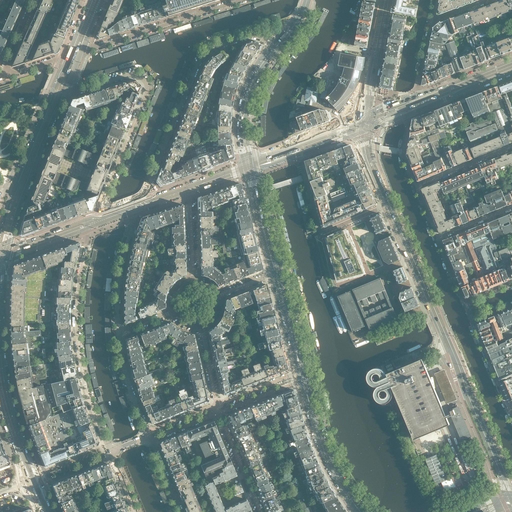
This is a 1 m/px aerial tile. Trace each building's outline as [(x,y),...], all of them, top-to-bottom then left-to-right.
[(19,12),(21,8),(22,8),(22,7),(21,7),(22,5),(15,2),(13,0),(12,3),(14,4),(13,7),(10,6),(8,12),(10,13),(9,16),(17,19),(18,14),(19,15),(19,14),(19,13),(20,12),(19,12)] [(50,11),(52,4),(51,4),(52,0),(51,0),(41,0),(37,9),(46,13),(48,10),(50,11)] [(71,22),(79,0),(69,0),(55,34),(64,38),(68,29),(69,27),(71,22)] [(123,0),(112,0),(112,1),(111,3),(107,11),(117,15),(123,0)] [(183,11),(188,0),(187,0),(167,0),(164,1),(161,0),(159,0),(165,17),(167,16),(183,11)] [(214,2),(218,0),(187,0),(188,0),(183,11),(214,1),(214,2)] [(271,3),(269,0),(264,0),(253,4),(255,8),(271,3)] [(396,0),(396,5),(395,5),(394,13),(416,17),(417,9),(406,7),(407,4),(408,4),(408,3),(410,3),(410,0),(413,1),(412,0),(396,0)] [(461,7),(457,0),(455,0),(452,1),(450,0),(439,0),(436,14),(437,15),(438,15),(461,7)] [(474,25),(511,11),(510,7),(507,0),(503,0),(469,13),(473,24),(474,24),(474,25)] [(165,18),(160,2),(159,2),(158,2),(154,5),(155,6),(159,19),(165,18)] [(252,9),(250,4),(231,10),(233,15),(252,9)] [(159,19),(155,6),(154,5),(142,9),(146,23),(147,23),(154,21),(155,21),(156,20),(159,19)] [(24,63),(46,13),(37,9),(11,67),(24,63)] [(146,23),(142,9),(137,10),(138,13),(142,25),(145,24),(146,23)] [(113,22),(114,20),(117,15),(107,11),(101,27),(107,29),(112,22),(113,22)] [(142,25),(138,13),(136,14),(135,11),(133,11),(138,26),(140,26),(140,25),(142,25)] [(230,16),(229,11),(213,16),(214,21),(230,16)] [(311,33),(315,35),(328,13),(324,11),(311,33)] [(464,27),(473,24),(469,13),(453,18),(458,32),(460,36),(464,34),(463,30),(464,29),(464,27)] [(134,27),(130,16),(128,17),(127,15),(125,16),(129,29),(131,28),(134,27)] [(405,24),(406,17),(394,15),(392,22),(405,24)] [(15,23),(16,19),(17,19),(9,16),(8,18),(5,17),(3,22),(6,24),(4,26),(12,29),(14,25),(14,23),(15,23)] [(129,29),(125,16),(123,16),(123,18),(121,19),(121,20),(125,30),(127,30),(129,29)] [(192,23),(193,28),(212,23),(211,18),(192,23)] [(458,32),(453,18),(440,23),(440,22),(432,28),(433,29),(432,36),(449,40),(453,39),(453,38),(454,38),(453,34),(458,32)] [(246,24),(247,29),(261,24),(260,19),(246,24)] [(125,30),(121,20),(119,21),(119,22),(116,22),(120,32),(125,30)] [(404,31),(405,24),(392,22),(391,29),(404,31)] [(191,29),(190,23),(172,29),(174,34),(191,29)] [(245,29),(243,25),(232,29),(233,33),(245,29)] [(10,34),(12,30),(12,29),(4,26),(3,29),(0,28),(0,33),(1,34),(0,36),(0,37),(7,40),(9,36),(10,34)] [(109,35),(107,29),(101,27),(97,37),(98,39),(99,39),(109,36),(109,35)] [(487,60),(480,43),(479,39),(490,36),(487,27),(476,30),(469,33),(470,33),(476,48),(475,49),(481,63),(487,60)] [(230,32),(229,28),(214,34),(215,38),(230,32)] [(402,39),(404,31),(391,29),(389,36),(402,39)] [(165,38),(164,32),(148,37),(150,42),(165,38)] [(481,63),(475,49),(476,48),(470,33),(465,35),(466,38),(469,46),(476,65),(481,63)] [(511,33),(509,33),(507,34),(505,34),(503,35),(501,35),(497,37),(495,38),(493,39),(491,41),(489,42),(490,44),(487,45),(488,48),(487,48),(491,59),(511,50),(511,33)] [(59,51),(62,43),(64,38),(55,34),(54,34),(50,43),(53,54),(55,53),(56,54),(57,53),(58,52),(59,51)] [(308,36),(307,37),(300,45),(304,48),(311,40),(311,39),(312,38),(311,37),(311,36),(310,36),(309,35),(308,36)] [(401,43),(402,39),(389,36),(388,43),(401,46),(403,46),(403,43),(402,43),(401,43)] [(445,45),(448,40),(449,40),(432,36),(430,42),(445,45)] [(203,45),(210,40),(208,37),(194,46),(196,49),(203,45)] [(149,45),(148,39),(136,43),(138,48),(149,45)] [(368,43),(356,40),(351,39),(350,45),(367,48),(368,43)] [(476,65),(469,46),(468,47),(466,48),(465,49),(464,50),(462,51),(461,53),(460,54),(460,55),(459,56),(453,39),(449,40),(448,40),(445,45),(444,46),(446,51),(450,60),(451,64),(455,73),(464,70),(465,69),(466,69),(475,65),(476,65)] [(261,47),(260,45),(255,41),(246,44),(244,46),(257,52),(261,47)] [(53,54),(50,43),(49,42),(38,46),(32,61),(53,54)] [(136,48),(134,42),(120,46),(122,52),(136,48)] [(446,51),(444,46),(445,45),(430,42),(429,47),(446,51)] [(491,59),(487,48),(485,49),(483,42),(480,43),(487,60),(491,59)] [(400,52),(401,46),(388,43),(387,50),(400,52)] [(257,52),(244,46),(243,46),(240,52),(253,57),(257,52)] [(450,60),(446,51),(429,47),(428,53),(439,55),(443,56),(441,58),(442,61),(443,60),(444,63),(450,60)] [(121,54),(119,49),(103,54),(104,59),(121,54)] [(301,52),(298,49),(287,60),(290,63),(301,52)] [(398,59),(400,52),(387,50),(386,56),(398,59)] [(221,63),(228,56),(222,51),(217,53),(213,56),(220,62),(221,63)] [(253,57),(240,52),(237,57),(249,62),(253,57)] [(360,77),(360,75),(361,74),(361,72),(362,70),(363,70),(365,58),(341,53),(339,66),(345,67),(345,69),(345,70),(344,71),(344,73),(343,75),(342,77),(341,77),(338,82),(340,83),(339,84),(338,85),(338,86),(336,89),(335,90),(334,91),(333,92),(331,95),(329,97),(329,96),(319,94),(319,98),(327,100),(327,99),(338,111),(341,108),(344,106),(345,104),(347,102),(348,100),(349,99),(351,97),(352,95),(352,94),(354,92),(354,91),(356,88),(356,89),(358,86),(357,86),(358,84),(358,83),(359,81),(359,80),(360,78),(360,77)] [(438,59),(439,55),(428,53),(427,59),(437,61),(437,62),(438,62),(440,60),(438,59)] [(183,68),(187,69),(193,56),(189,54),(183,68)] [(214,70),(220,62),(213,56),(209,59),(205,64),(213,69),(214,70)] [(397,65),(398,59),(386,56),(384,63),(397,65)] [(246,67),(249,62),(237,57),(237,58),(235,61),(234,63),(246,67)] [(440,67),(438,62),(437,62),(437,61),(427,59),(425,64),(436,67),(440,67),(440,68),(440,67)] [(135,66),(134,61),(119,65),(120,70),(135,66)] [(243,72),(246,67),(234,63),(231,69),(243,72)] [(396,71),(397,65),(384,63),(383,69),(396,71)] [(209,77),(213,69),(205,64),(203,68),(200,74),(209,77)] [(288,67),(284,64),(274,76),(277,79),(288,67)] [(451,75),(447,66),(447,65),(445,66),(445,64),(443,65),(447,76),(451,75)] [(241,78),(243,72),(231,69),(228,75),(241,78)] [(395,77),(396,71),(383,69),(382,75),(395,77)] [(103,75),(102,70),(88,75),(89,79),(103,75)] [(176,84),(181,86),(186,72),(181,70),(176,84)] [(439,80),(436,71),(432,73),(432,72),(431,72),(431,73),(434,81),(439,80)] [(434,81),(431,73),(430,73),(429,75),(423,76),(422,85),(421,85),(423,86),(427,84),(434,81)] [(212,79),(209,77),(200,74),(198,79),(209,84),(212,79)] [(238,84),(241,78),(228,75),(228,74),(226,80),(238,84)] [(35,75),(15,81),(17,87),(36,81),(35,75)] [(392,90),(395,77),(382,75),(380,86),(380,87),(381,88),(392,90)] [(207,90),(209,84),(198,79),(196,85),(207,90)] [(139,94),(142,87),(134,80),(127,82),(131,86),(129,88),(134,92),(135,91),(139,94)] [(236,89),(238,84),(226,80),(225,80),(223,86),(236,89)] [(277,82),(273,80),(266,93),(270,95),(277,82)] [(127,90),(129,88),(131,86),(127,82),(117,86),(120,96),(123,95),(122,93),(124,92),(123,91),(127,90)] [(0,87),(0,93),(13,89),(12,84),(0,87)] [(150,104),(154,106),(162,86),(158,84),(150,104)] [(508,92),(505,84),(502,85),(501,85),(498,87),(501,95),(501,94),(503,94),(504,93),(504,94),(505,93),(506,93),(508,92)] [(205,95),(207,90),(196,85),(193,91),(205,95)] [(120,96),(117,86),(111,87),(115,100),(118,99),(117,97),(120,96)] [(171,95),(176,97),(180,88),(175,86),(171,95)] [(234,95),(236,89),(223,86),(222,92),(234,95)] [(115,100),(111,87),(105,89),(109,101),(115,100)] [(316,102),(318,90),(314,89),(314,88),(312,87),(312,88),(307,88),(306,96),(302,95),(301,100),(297,100),(296,106),(304,107),(305,100),(309,101),(308,104),(312,105),(312,101),(316,102)] [(501,95),(498,87),(493,89),(497,99),(498,99),(499,102),(503,100),(501,94),(501,95)] [(109,101),(105,89),(99,91),(103,103),(109,101)] [(497,99),(493,89),(492,89),(486,91),(490,102),(493,104),(496,102),(495,100),(497,99)] [(103,103),(99,91),(87,95),(91,107),(103,103)] [(135,104),(139,94),(135,91),(134,92),(133,93),(131,93),(129,98),(127,97),(126,100),(135,104)] [(193,91),(191,96),(203,101),(205,102),(208,96),(205,95),(193,91)] [(511,132),(511,127),(511,125),(505,110),(507,109),(505,105),(503,105),(503,104),(505,104),(503,100),(499,102),(493,104),(490,102),(486,91),(482,93),(490,112),(493,118),(495,124),(497,130),(498,132),(504,130),(506,135),(511,132)] [(233,101),(234,95),(222,92),(221,92),(220,98),(233,101)] [(490,112),(482,93),(466,99),(472,112),(471,112),(474,120),(486,116),(485,114),(490,112)] [(510,103),(506,93),(505,93),(505,94),(504,95),(503,94),(501,94),(503,100),(505,104),(505,105),(510,103)] [(91,107),(87,95),(82,97),(83,103),(86,109),(91,107)] [(201,107),(203,101),(191,96),(189,102),(201,107)] [(83,103),(82,97),(72,100),(71,101),(69,105),(77,108),(79,104),(83,103)] [(232,107),(233,101),(220,98),(219,105),(232,107)] [(472,112),(466,99),(460,101),(464,112),(467,111),(468,114),(471,112),(472,112)] [(132,110),(135,104),(126,100),(124,104),(122,103),(121,105),(132,110)] [(464,112),(460,101),(453,104),(458,118),(461,117),(462,117),(461,116),(463,116),(461,113),(464,112)] [(173,103),(170,102),(165,113),(168,115),(173,103)] [(199,112),(201,107),(189,102),(187,107),(199,112)] [(461,118),(461,117),(458,118),(453,104),(434,112),(438,121),(433,123),(437,134),(445,130),(447,130),(448,130),(450,130),(451,130),(452,129),(454,128),(455,127),(456,127),(457,126),(458,125),(458,124),(459,123),(460,121),(460,120),(461,119),(461,118)] [(79,116),(82,110),(77,108),(69,105),(67,111),(79,116)] [(130,115),(132,110),(121,105),(119,111),(130,115)] [(231,113),(232,107),(219,105),(218,111),(231,113)] [(153,107),(149,106),(144,118),(148,119),(153,107)] [(196,118),(199,112),(187,107),(184,113),(196,118)] [(325,123),(320,110),(319,110),(313,109),(314,110),(314,112),(319,125),(325,123)] [(130,115),(119,111),(117,110),(113,120),(111,119),(110,122),(112,122),(112,124),(117,126),(116,128),(120,130),(121,127),(125,128),(130,115)] [(319,125),(314,112),(314,110),(308,112),(309,113),(309,114),(314,127),(319,125)] [(332,119),(329,112),(327,112),(326,111),(320,110),(325,123),(329,121),(330,120),(332,119)] [(77,121),(79,116),(67,111),(65,116),(77,121)] [(216,111),(215,115),(218,115),(217,118),(230,119),(231,117),(231,116),(232,114),(231,114),(231,113),(218,111),(216,111)] [(303,116),(302,114),(301,111),(296,113),(298,120),(302,131),(308,129),(303,116)] [(314,127),(309,114),(309,113),(308,112),(302,114),(303,116),(308,129),(314,127)] [(446,157),(435,134),(437,134),(433,123),(438,121),(434,112),(425,116),(431,132),(432,131),(433,135),(430,136),(428,137),(431,142),(435,152),(438,150),(446,170),(450,168),(446,157)] [(194,124),(196,118),(184,113),(182,119),(194,124)] [(169,116),(164,114),(159,129),(163,130),(169,116)] [(75,127),(77,121),(65,116),(62,122),(75,127)] [(431,132),(425,116),(420,117),(422,122),(423,122),(424,127),(426,126),(427,128),(428,128),(429,130),(428,130),(430,136),(433,135),(432,131),(431,132)] [(302,131),(298,120),(296,121),(294,117),(289,119),(291,123),(295,134),(302,131)] [(424,127),(423,122),(422,122),(420,117),(414,120),(413,120),(411,130),(415,130),(424,127)] [(230,127),(230,119),(217,118),(217,126),(230,127)] [(137,134),(142,136),(148,121),(143,119),(137,134)] [(192,129),(194,124),(182,119),(180,124),(192,129)] [(497,130),(495,124),(492,125),(490,119),(475,125),(474,123),(470,124),(471,126),(465,129),(470,141),(497,130)] [(73,133),(75,127),(62,122),(60,128),(73,133)] [(190,135),(192,129),(180,124),(178,130),(190,135)] [(122,136),(124,131),(120,130),(116,128),(111,127),(108,135),(120,140),(122,136)] [(426,131),(424,127),(415,130),(411,130),(410,136),(417,134),(417,135),(426,131)] [(70,138),(73,133),(60,128),(58,133),(70,138)] [(153,141),(157,143),(162,132),(157,130),(153,141)] [(188,140),(190,135),(178,130),(176,135),(188,140)] [(430,136),(428,130),(426,131),(417,135),(417,134),(410,136),(409,142),(416,139),(417,141),(428,137),(430,136)] [(510,143),(506,135),(504,130),(499,132),(501,136),(505,146),(510,143)] [(28,207),(41,203),(42,200),(45,201),(52,182),(75,191),(78,190),(79,187),(98,195),(99,192),(103,183),(103,182),(104,180),(108,170),(110,165),(114,155),(119,143),(120,140),(108,135),(101,132),(99,138),(106,140),(99,156),(78,148),(75,153),(66,149),(53,144),(53,145),(52,147),(50,153),(47,159),(37,185),(32,196),(28,207)] [(68,144),(70,138),(58,133),(55,139),(68,144)] [(453,153),(450,145),(444,148),(437,134),(435,134),(446,157),(447,157),(452,167),(458,165),(453,153)] [(176,135),(173,141),(185,146),(188,147),(190,141),(188,140),(176,135)] [(141,138),(137,136),(132,146),(137,148),(141,138)] [(474,158),(505,146),(501,136),(471,149),(474,158)] [(419,147),(431,142),(428,137),(417,141),(416,139),(409,142),(409,141),(408,143),(408,144),(407,150),(418,146),(419,146),(419,147)] [(66,149),(68,144),(55,139),(53,144),(66,149)] [(183,151),(185,146),(173,141),(171,146),(183,151)] [(157,145),(151,143),(147,155),(152,157),(157,145)] [(234,157),(232,150),(231,145),(223,145),(224,149),(229,161),(233,159),(234,157)] [(356,157),(352,146),(351,146),(351,145),(350,145),(344,147),(347,157),(348,160),(356,157)] [(181,157),(183,151),(171,146),(169,152),(180,156),(181,157)] [(421,156),(418,146),(407,150),(406,154),(409,161),(411,165),(423,161),(421,156)] [(347,157),(344,147),(339,149),(342,159),(347,157)] [(213,166),(209,154),(208,152),(202,154),(200,148),(196,152),(202,170),(213,166)] [(472,159),(468,148),(463,150),(468,161),(472,159)] [(229,161),(224,149),(219,151),(223,162),(229,161)] [(342,159),(339,149),(334,151),(337,161),(342,159)] [(468,161),(463,150),(463,149),(453,153),(458,165),(468,161)] [(136,152),(131,150),(125,165),(130,167),(136,152)] [(202,170),(196,152),(195,150),(190,155),(192,159),(196,172),(202,170)] [(223,162),(219,151),(219,150),(214,152),(218,164),(223,162)] [(446,170),(438,150),(435,152),(423,157),(427,165),(434,163),(434,164),(438,173),(446,170)] [(338,164),(337,161),(334,151),(328,153),(332,165),(336,164),(336,165),(338,164)] [(511,163),(511,151),(494,159),(498,169),(506,166),(507,167),(511,164),(511,163)] [(179,158),(180,156),(169,152),(167,157),(174,160),(177,162),(178,158),(179,158)] [(218,164),(214,152),(209,154),(213,166),(218,164)] [(332,165),(328,153),(322,156),(327,168),(329,168),(328,166),(332,165)] [(327,168),(322,156),(316,158),(320,167),(320,169),(324,168),(324,169),(327,168)] [(359,163),(356,157),(348,160),(345,161),(346,165),(345,165),(346,168),(359,163)] [(140,173),(145,175),(151,160),(146,158),(140,173)] [(171,166),(174,160),(167,158),(162,169),(169,171),(170,170),(172,171),(176,167),(171,166)] [(320,167),(316,158),(311,160),(314,169),(320,167)] [(196,172),(192,159),(186,161),(186,162),(191,174),(196,172)] [(316,172),(314,169),(311,160),(311,159),(305,161),(309,175),(316,172)] [(499,171),(498,169),(494,159),(492,160),(490,161),(493,169),(496,168),(497,172),(499,171)] [(425,166),(423,161),(411,165),(411,166),(413,171),(422,167),(422,168),(425,166)] [(491,182),(492,185),(496,184),(495,180),(498,179),(495,172),(493,173),(492,171),(491,170),(493,169),(490,161),(480,165),(480,167),(485,178),(487,183),(491,182)] [(191,174),(186,162),(183,163),(182,162),(180,163),(183,169),(171,173),(174,181),(191,174)] [(347,174),(361,168),(359,163),(346,168),(345,169),(347,174)] [(434,175),(430,165),(426,167),(430,177),(434,175)] [(430,177),(426,167),(422,169),(422,168),(422,167),(413,171),(418,181),(430,177)] [(485,178),(480,167),(478,168),(474,170),(478,179),(482,178),(482,179),(485,178)] [(349,180),(363,174),(361,168),(347,174),(343,176),(340,170),(335,173),(342,189),(344,188),(347,187),(345,181),(349,180)] [(174,181),(171,173),(169,171),(162,169),(157,182),(161,185),(168,182),(168,183),(174,181)] [(323,177),(321,170),(316,172),(309,175),(311,182),(322,178),(323,177)] [(478,179),(474,170),(469,172),(469,171),(467,172),(471,183),(474,182),(473,181),(478,179)] [(471,183),(467,172),(464,173),(464,174),(460,175),(464,185),(469,183),(469,184),(471,183)] [(351,185),(366,179),(363,174),(349,180),(351,185)] [(116,189),(121,191),(127,176),(122,175),(116,189)] [(464,185),(460,175),(456,177),(454,178),(458,189),(460,188),(460,187),(464,185)] [(326,190),(333,188),(333,183),(330,179),(323,182),(322,178),(311,182),(312,192),(314,193),(315,199),(328,194),(326,190)] [(458,189),(454,178),(451,179),(447,181),(451,190),(455,189),(456,190),(458,189)] [(368,184),(366,179),(351,185),(353,188),(355,187),(356,189),(368,184)] [(435,192),(443,189),(440,183),(439,181),(421,189),(427,203),(438,198),(435,192)] [(451,190),(447,181),(443,182),(440,183),(443,189),(445,194),(447,193),(447,192),(451,190)] [(244,197),(241,184),(240,184),(239,184),(239,183),(223,189),(227,199),(228,201),(228,203),(230,202),(232,201),(244,197)] [(356,195),(370,189),(368,184),(356,189),(357,191),(354,192),(356,195)] [(507,205),(504,196),(499,185),(482,191),(488,204),(491,212),(507,205)] [(328,204),(347,196),(344,188),(342,189),(328,194),(315,199),(317,206),(327,202),(328,204)] [(227,199),(223,189),(218,191),(222,203),(224,209),(230,207),(228,203),(228,201),(227,199)] [(299,191),(299,192),(300,194),(304,211),(307,210),(303,193),(302,192),(302,190),(301,189),(300,189),(299,190),(299,191)] [(359,200),(372,194),(370,189),(356,195),(357,197),(358,197),(359,200)] [(222,203),(218,191),(212,193),(217,205),(222,203)] [(217,205),(212,193),(207,195),(211,207),(217,205)] [(360,205),(374,199),(372,194),(359,200),(360,202),(359,202),(360,205)] [(92,210),(98,195),(85,200),(89,211),(92,210)] [(211,207),(207,195),(202,197),(206,209),(211,207)] [(207,211),(206,209),(202,197),(199,198),(198,199),(198,211),(207,211)] [(246,203),(244,197),(232,201),(234,206),(246,203)] [(464,212),(462,209),(471,205),(467,197),(454,203),(454,204),(462,224),(468,222),(464,212)] [(89,211),(85,200),(84,198),(78,200),(83,214),(89,211)] [(444,212),(440,201),(439,201),(438,198),(427,203),(434,220),(445,215),(444,212)] [(38,211),(43,209),(49,207),(50,211),(55,224),(61,222),(56,208),(55,204),(52,199),(41,203),(28,207),(28,208),(25,215),(32,213),(38,211)] [(375,205),(376,203),(374,199),(360,205),(362,207),(363,207),(364,210),(371,207),(375,205)] [(83,214),(78,200),(73,202),(78,216),(83,214)] [(362,207),(360,205),(359,202),(358,201),(357,202),(356,201),(352,203),(356,213),(363,210),(362,207)] [(78,216),(73,202),(67,204),(72,218),(78,216)] [(329,209),(328,206),(328,204),(327,202),(317,206),(319,213),(329,209)] [(491,212),(488,204),(486,205),(484,205),(482,202),(480,203),(485,214),(491,212)] [(247,209),(246,203),(234,206),(230,207),(232,213),(247,209)] [(356,213),(352,203),(345,206),(349,216),(356,213)] [(485,214),(480,203),(479,203),(480,206),(479,208),(476,209),(480,217),(480,216),(485,214)] [(72,218),(67,204),(62,206),(66,220),(72,218)] [(184,215),(183,205),(182,204),(173,207),(177,218),(179,217),(184,215)] [(462,224),(454,204),(448,206),(453,218),(456,226),(462,224)] [(66,220),(62,206),(56,208),(61,222),(66,220)] [(349,216),(345,206),(338,208),(343,219),(349,216)] [(178,220),(177,218),(173,207),(167,209),(172,222),(178,220)] [(480,217),(476,209),(476,207),(473,208),(474,209),(469,212),(472,220),(480,217)] [(343,219),(338,208),(335,210),(334,213),(333,213),(334,214),(333,215),(336,222),(343,219)] [(472,220),(469,212),(467,208),(464,212),(468,222),(472,220)] [(44,228),(49,226),(45,213),(43,213),(42,211),(44,211),(43,209),(38,211),(38,213),(39,212),(40,214),(39,215),(44,228)] [(172,222),(167,209),(162,211),(162,212),(166,224),(172,222)] [(222,222),(225,221),(236,218),(248,215),(249,215),(247,209),(232,213),(226,215),(221,216),(222,222)] [(331,216),(329,209),(319,213),(321,220),(331,216)] [(39,215),(38,213),(38,211),(32,213),(38,230),(44,228),(39,215)] [(55,224),(50,211),(45,213),(49,226),(55,224)] [(184,233),(171,234),(168,234),(168,228),(166,224),(162,212),(156,214),(163,234),(164,240),(160,240),(159,240),(159,246),(174,246),(185,245),(184,233)] [(38,230),(32,213),(25,215),(23,222),(21,229),(19,235),(22,236),(38,230)] [(163,234),(156,214),(150,216),(154,227),(157,234),(160,234),(163,234)] [(382,219),(380,214),(370,218),(372,223),(382,219)] [(511,220),(509,214),(487,223),(493,236),(493,238),(495,238),(497,242),(504,239),(502,235),(511,230),(511,220)] [(184,227),(184,215),(179,217),(180,225),(174,225),(174,228),(184,227)] [(249,215),(248,215),(236,218),(237,222),(235,222),(236,225),(237,224),(250,221),(249,215)] [(308,238),(313,236),(307,215),(302,216),(308,238)] [(336,222),(333,215),(331,216),(321,220),(322,228),(336,222)] [(456,226),(453,218),(447,221),(445,215),(434,220),(439,233),(456,227),(456,226)] [(154,227),(150,216),(145,218),(149,229),(154,227)] [(150,232),(149,229),(145,218),(142,218),(138,230),(150,232)] [(385,224),(383,219),(382,219),(372,223),(375,229),(385,224)] [(252,227),(250,221),(237,224),(238,228),(237,228),(238,231),(239,230),(252,227)] [(493,236),(487,223),(466,232),(470,243),(472,242),(473,244),(493,236)] [(387,229),(385,224),(375,229),(377,234),(387,229)] [(253,233),(252,227),(239,230),(240,233),(238,234),(239,235),(232,236),(233,238),(240,236),(253,233)] [(150,239),(151,233),(150,232),(138,230),(136,236),(150,239)] [(326,239),(325,240),(327,244),(329,244),(329,245),(328,245),(328,246),(327,246),(328,250),(329,250),(329,251),(330,251),(331,251),(330,252),(329,252),(330,256),(331,257),(332,257),(332,258),(331,258),(332,262),(332,263),(334,263),(333,264),(334,266),(335,266),(336,272),(335,273),(336,276),(337,275),(337,276),(336,276),(337,280),(338,280),(339,280),(340,281),(343,280),(343,279),(344,280),(347,279),(347,278),(348,278),(350,278),(350,279),(351,278),(351,279),(355,278),(355,277),(355,276),(356,276),(358,276),(358,275),(359,275),(359,276),(362,275),(362,274),(364,273),(365,273),(363,269),(363,268),(362,266),(361,266),(361,265),(362,264),(360,259),(359,260),(358,259),(361,258),(359,255),(358,255),(358,254),(357,254),(356,254),(356,253),(357,253),(356,252),(357,252),(355,248),(354,248),(353,247),(355,246),(353,242),(352,242),(351,242),(352,241),(352,240),(351,236),(349,237),(348,235),(349,235),(348,231),(346,231),(346,230),(345,231),(345,230),(342,231),(343,232),(341,232),(340,231),(337,232),(338,234),(337,234),(337,232),(334,234),(335,235),(333,236),(333,235),(332,235),(329,236),(330,237),(327,238),(327,239),(326,239)] [(484,276),(477,260),(480,259),(473,244),(472,242),(470,243),(466,232),(458,234),(463,245),(470,263),(471,263),(473,266),(478,280),(483,291),(489,288),(484,277),(484,276)] [(255,239),(253,233),(240,236),(242,242),(255,239)] [(463,245),(458,234),(454,236),(458,247),(463,245)] [(149,245),(150,239),(136,236),(134,242),(148,245),(149,245)] [(486,246),(494,243),(495,242),(493,238),(493,236),(473,244),(480,259),(477,260),(484,276),(488,274),(488,275),(493,287),(497,285),(492,274),(492,273),(496,271),(486,246)] [(378,247),(392,241),(390,237),(379,241),(378,247)] [(454,243),(452,237),(442,241),(445,246),(454,243)] [(256,245),(255,239),(242,242),(243,248),(256,245)] [(380,252),(394,246),(392,241),(378,247),(380,252)] [(78,251),(80,244),(80,243),(79,243),(79,242),(78,242),(64,247),(67,255),(71,253),(72,251),(73,250),(78,251)] [(456,248),(454,243),(445,246),(447,252),(456,248)] [(505,281),(494,254),(498,252),(494,243),(486,246),(496,271),(496,272),(501,283),(505,281)] [(258,251),(256,245),(243,248),(245,254),(246,254),(258,251)] [(470,263),(463,245),(458,247),(456,248),(459,253),(449,257),(454,267),(454,268),(455,272),(456,273),(465,270),(467,269),(466,265),(470,263)] [(382,256),(396,250),(394,246),(380,252),(382,256)] [(89,268),(94,269),(99,249),(94,247),(89,268)] [(148,257),(149,250),(147,250),(132,248),(131,254),(145,256),(146,256),(148,257)] [(459,253),(456,248),(447,252),(449,257),(459,253)] [(511,259),(507,248),(501,251),(498,252),(505,268),(508,267),(510,267),(511,272),(511,259)] [(63,262),(62,258),(59,249),(58,249),(53,251),(57,264),(63,262)] [(76,258),(78,253),(77,253),(78,251),(73,250),(72,251),(71,253),(69,262),(76,262),(76,258)] [(384,261),(398,255),(396,250),(382,256),(384,261)] [(59,268),(57,264),(53,251),(47,253),(53,270),(59,268)] [(261,263),(258,251),(246,254),(247,260),(243,261),(244,265),(248,264),(249,266),(261,263)] [(506,271),(505,268),(498,252),(494,254),(505,281),(510,280),(506,271)] [(53,270),(47,253),(41,255),(49,276),(52,272),(53,270)] [(144,262),(145,256),(131,254),(129,260),(143,262),(144,262)] [(49,276),(41,255),(36,257),(44,279),(47,278),(49,276)] [(106,276),(112,277),(114,256),(109,255),(106,276)] [(400,260),(398,255),(384,261),(389,264),(400,260)] [(44,279),(36,257),(30,259),(38,280),(42,280),(44,279)] [(244,265),(243,261),(241,258),(236,261),(243,277),(248,275),(246,269),(245,267),(244,265)] [(38,280),(30,259),(25,261),(32,279),(38,280)] [(141,268),(143,262),(129,260),(128,265),(141,268)] [(243,277),(236,261),(235,260),(230,262),(231,265),(237,279),(243,277)] [(44,303),(44,297),(42,297),(42,283),(42,280),(38,280),(32,279),(25,261),(14,265),(13,267),(11,281),(11,288),(10,293),(10,298),(10,303),(10,308),(10,312),(10,317),(10,322),(10,327),(27,326),(39,325),(39,324),(43,323),(52,323),(52,304),(44,303)] [(263,269),(262,268),(261,263),(249,266),(249,268),(246,269),(248,275),(263,269)] [(140,274),(141,268),(128,265),(127,271),(140,274)] [(186,275),(186,265),(174,265),(174,267),(176,268),(176,270),(174,272),(182,277),(184,276),(186,275)] [(237,279),(231,265),(229,266),(230,267),(226,269),(231,282),(237,279)] [(207,277),(213,268),(211,267),(210,267),(201,267),(201,275),(207,277)] [(403,267),(393,271),(398,284),(408,280),(403,267)] [(213,281),(219,272),(213,268),(207,277),(213,281)] [(231,282),(226,269),(223,270),(225,273),(222,274),(226,284),(231,282)] [(461,286),(469,283),(468,278),(467,276),(465,272),(466,272),(465,270),(456,273),(457,276),(458,278),(460,282),(459,282),(460,285),(461,284),(461,286)] [(139,279),(140,274),(127,271),(126,277),(139,279)] [(182,277),(174,272),(174,271),(172,274),(168,272),(166,272),(166,274),(176,280),(178,279),(179,278),(181,277),(182,277)] [(72,280),(60,280),(58,280),(52,280),(52,272),(49,276),(47,278),(44,279),(42,280),(42,283),(55,283),(55,286),(72,286),(72,280)] [(226,284),(222,274),(219,272),(213,281),(219,287),(226,284)] [(501,283),(496,272),(492,274),(497,285),(501,283)] [(176,280),(166,274),(165,273),(163,276),(164,276),(162,279),(172,285),(173,284),(174,282),(175,281),(176,280)] [(493,287),(488,275),(484,277),(489,288),(493,287)] [(140,280),(139,279),(126,277),(125,283),(139,285),(140,280)] [(375,294),(378,293),(381,299),(388,297),(385,290),(380,278),(380,279),(353,290),(353,289),(353,290),(358,302),(358,301),(361,308),(362,308),(359,301),(362,300),(365,306),(370,304),(367,298),(370,296),(373,303),(378,301),(375,294)] [(172,285),(162,279),(160,281),(158,283),(159,284),(168,290),(169,288),(170,287),(171,285),(172,285)] [(324,279),(322,280),(322,283),(328,295),(330,296),(332,295),(332,293),(328,284),(327,284),(325,279),(324,279)] [(483,291),(478,280),(473,282),(477,293),(483,291)] [(138,292),(139,286),(139,285),(125,283),(124,289),(138,292)] [(474,295),(470,286),(469,283),(461,286),(463,289),(467,288),(470,296),(474,295)] [(168,290),(159,284),(157,287),(156,286),(155,288),(166,296),(166,294),(167,293),(168,291),(168,290)] [(268,290),(267,285),(266,284),(265,284),(256,288),(248,291),(250,296),(255,294),(268,290)] [(400,298),(414,292),(412,287),(401,292),(400,298)] [(166,296),(155,288),(154,290),(154,292),(158,294),(156,297),(157,298),(165,303),(165,301),(165,299),(165,297),(166,297),(166,296)] [(137,297),(138,292),(124,289),(124,295),(137,297)] [(270,297),(268,290),(255,294),(256,300),(270,297)] [(253,303),(250,296),(248,291),(242,293),(247,305),(253,303)] [(364,326),(349,292),(351,291),(350,291),(338,296),(338,297),(339,296),(354,331),(352,331),(353,331),(365,326),(364,326)] [(402,302),(416,297),(414,292),(400,298),(402,302)] [(247,305),(242,293),(236,296),(240,308),(241,308),(247,305)] [(136,303),(137,297),(124,295),(124,301),(136,303)] [(240,308),(236,296),(230,298),(234,308),(236,307),(237,309),(240,308)] [(271,303),(270,297),(256,300),(257,304),(256,304),(257,307),(271,303)] [(404,307),(417,301),(416,297),(402,302),(404,307)] [(165,304),(165,303),(157,298),(155,302),(158,311),(165,308),(165,307),(165,305),(165,304)] [(234,308),(230,298),(224,300),(224,309),(233,314),(235,310),(234,308)] [(398,319),(393,307),(392,307),(390,301),(389,302),(391,308),(388,309),(386,303),(382,305),(385,311),(382,312),(380,306),(376,307),(378,313),(376,314),(373,308),(369,310),(372,316),(369,317),(367,311),(363,313),(365,319),(370,331),(370,330),(385,324),(397,319),(397,320),(398,319)] [(406,312),(419,306),(417,301),(404,307),(406,312)] [(158,311),(155,302),(150,304),(151,305),(146,307),(149,314),(158,311)] [(273,309),(271,303),(257,307),(258,310),(256,311),(256,314),(257,313),(273,309)] [(70,316),(70,312),(70,310),(70,304),(53,304),(52,304),(52,323),(70,322),(70,316)] [(149,314),(146,307),(139,309),(139,311),(139,313),(138,313),(140,318),(149,314)] [(234,318),(235,315),(233,314),(224,309),(223,315),(232,321),(234,321),(235,319),(234,318)] [(275,316),(273,309),(257,313),(258,317),(256,318),(256,320),(275,316)] [(511,324),(507,311),(501,314),(506,326),(507,327),(511,324)] [(136,319),(140,318),(138,313),(134,315),(123,315),(124,322),(126,324),(126,323),(136,320),(136,319)] [(499,328),(495,316),(489,319),(491,326),(492,328),(493,330),(494,332),(495,334),(495,336),(496,339),(497,341),(498,340),(503,338),(502,336),(501,333),(505,331),(503,327),(506,326),(501,314),(496,316),(501,328),(499,328)] [(231,323),(232,321),(223,315),(220,321),(231,327),(232,324),(231,323)] [(276,322),(275,316),(256,320),(257,323),(261,322),(262,326),(276,322)] [(491,326),(489,319),(477,324),(480,330),(489,327),(491,326)] [(231,327),(220,321),(216,326),(224,330),(227,331),(228,329),(229,329),(231,327)] [(171,336),(175,327),(171,322),(161,326),(165,336),(168,334),(171,336)] [(278,328),(276,322),(262,326),(263,329),(259,330),(259,333),(278,328)] [(165,336),(161,326),(155,328),(160,340),(165,338),(165,336)] [(222,334),(224,330),(216,326),(208,331),(210,337),(220,334),(222,334)] [(173,345),(181,331),(175,327),(171,336),(170,337),(173,339),(171,342),(172,344),(173,345)] [(481,335),(493,330),(492,328),(490,329),(489,327),(480,330),(481,335)] [(161,341),(160,340),(155,328),(150,330),(155,343),(161,341)] [(280,334),(278,328),(259,333),(260,336),(264,335),(265,338),(280,334)] [(40,336),(40,330),(27,331),(10,332),(10,334),(11,339),(25,337),(27,337),(37,336),(40,336)] [(155,343),(150,330),(145,332),(150,345),(155,343)] [(492,335),(491,332),(494,332),(493,330),(481,335),(483,339),(492,335)] [(182,342),(187,333),(181,331),(173,345),(175,346),(177,345),(179,342),(181,343),(182,342)] [(150,345),(145,332),(140,334),(142,339),(145,346),(148,345),(148,346),(150,345)] [(511,337),(511,334),(511,332),(502,336),(503,338),(505,342),(507,341),(506,340),(511,337)] [(196,343),(194,334),(187,333),(182,342),(185,343),(186,346),(196,343)] [(138,341),(142,339),(140,334),(136,336),(125,340),(126,346),(138,341)] [(228,339),(227,337),(226,337),(221,338),(220,334),(210,337),(211,343),(228,339)] [(257,347),(281,340),(280,334),(265,338),(266,341),(257,344),(257,347)] [(494,340),(493,337),(495,336),(495,334),(492,335),(483,339),(485,343),(494,340)] [(489,354),(511,344),(511,337),(506,340),(507,341),(505,342),(500,344),(500,345),(488,350),(489,354)] [(223,347),(222,344),(231,342),(230,339),(228,339),(211,343),(213,349),(223,347)] [(500,345),(498,340),(497,341),(496,339),(494,340),(485,343),(488,350),(500,345)] [(283,346),(281,340),(257,347),(258,350),(267,347),(268,350),(271,350),(283,346)] [(70,348),(70,345),(70,341),(59,342),(56,342),(56,346),(53,346),(53,350),(54,350),(70,348)] [(140,346),(138,341),(126,346),(127,351),(140,346)] [(196,343),(186,346),(183,346),(185,352),(197,349),(196,343)] [(492,359),(511,351),(511,344),(489,354),(492,359)] [(141,352),(142,352),(140,346),(127,351),(128,357),(141,352)] [(285,355),(283,346),(271,350),(273,358),(285,355)] [(214,355),(233,351),(232,348),(224,350),(223,347),(213,349),(214,355)] [(29,354),(28,348),(26,348),(12,350),(13,356),(27,354),(29,354)] [(72,353),(72,351),(71,350),(70,350),(70,348),(54,350),(54,352),(57,352),(57,356),(58,356),(71,354),(72,353)] [(199,355),(197,349),(185,352),(185,355),(184,356),(185,358),(199,355)] [(226,359),(225,356),(233,354),(233,351),(214,355),(215,361),(226,359)] [(494,365),(511,357),(511,351),(492,359),(494,365)] [(143,358),(144,357),(141,352),(128,357),(129,363),(143,358)] [(28,365),(27,360),(27,354),(13,356),(14,368),(28,365)] [(72,360),(72,357),(71,354),(58,356),(58,360),(55,361),(55,363),(72,360)] [(200,361),(199,355),(185,358),(185,360),(186,360),(187,364),(200,361)] [(287,363),(285,355),(273,358),(275,366),(287,363)] [(509,365),(511,363),(511,357),(494,365),(496,369),(509,364),(509,365)] [(144,363),(145,363),(143,358),(129,363),(131,368),(144,363)] [(217,367),(233,364),(236,363),(235,360),(226,362),(226,359),(215,361),(217,367)] [(392,389),(392,388),(392,387),(414,439),(450,424),(447,417),(426,369),(422,359),(387,374),(387,376),(386,376),(386,375),(385,375),(385,373),(384,372),(383,371),(382,370),(381,369),(380,369),(379,369),(378,368),(377,368),(376,368),(375,368),(374,368),(374,369),(373,369),(372,369),(371,370),(370,370),(370,371),(369,371),(369,372),(368,373),(368,374),(367,375),(367,376),(367,377),(367,378),(367,379),(367,380),(368,381),(368,382),(369,383),(369,384),(370,384),(370,385),(371,385),(372,385),(372,386),(373,386),(374,387),(376,387),(378,387),(377,388),(376,388),(376,389),(375,389),(375,390),(375,391),(374,392),(374,393),(374,394),(374,395),(374,396),(375,397),(375,398),(375,399),(376,400),(377,401),(378,402),(379,402),(379,403),(380,403),(381,403),(382,403),(383,403),(384,403),(385,403),(386,403),(387,403),(388,402),(389,402),(389,401),(390,401),(391,400),(391,399),(392,399),(392,398),(392,397),(392,396),(393,395),(393,394),(393,393),(392,393),(392,392),(392,390),(392,389)] [(73,366),(72,362),(73,362),(72,360),(55,363),(56,366),(59,365),(60,368),(61,368),(73,366)] [(201,366),(200,361),(187,364),(188,367),(187,367),(187,370),(201,366)] [(45,369),(44,365),(44,363),(28,365),(14,368),(15,373),(39,370),(45,369)] [(145,369),(146,369),(144,363),(131,368),(132,374),(145,369)] [(268,378),(264,369),(260,370),(260,369),(261,369),(258,363),(255,364),(262,380),(268,378)] [(288,370),(289,368),(287,363),(275,366),(272,367),(276,375),(288,370)] [(511,370),(511,369),(511,363),(509,365),(509,364),(496,369),(499,377),(511,371),(511,370)] [(115,364),(109,366),(113,380),(119,379),(115,364)] [(228,371),(228,368),(234,367),(233,364),(217,367),(218,374),(226,372),(228,371)] [(262,380),(255,364),(252,365),(255,371),(256,371),(256,372),(252,373),(256,383),(262,380)] [(75,371),(75,369),(74,365),(73,366),(61,368),(62,372),(58,373),(59,375),(75,371)] [(276,375),(272,367),(272,365),(270,366),(269,365),(264,368),(264,369),(268,378),(276,375)] [(202,372),(201,366),(187,370),(188,372),(189,372),(190,375),(202,372)] [(256,383),(252,373),(248,375),(248,374),(249,374),(246,368),(243,369),(250,385),(256,383)] [(147,374),(145,369),(132,374),(134,380),(147,374)] [(250,385),(243,369),(240,370),(243,376),(244,376),(240,378),(244,388),(250,385)] [(511,369),(511,370),(511,371),(499,377),(501,382),(511,377),(511,369)] [(40,376),(39,370),(15,373),(16,380),(40,376)] [(445,370),(435,375),(447,405),(457,400),(445,370)] [(76,378),(76,374),(75,371),(59,375),(59,378),(63,377),(63,381),(76,378)] [(151,379),(150,376),(151,376),(151,377),(157,374),(155,371),(147,374),(134,380),(134,382),(135,382),(136,385),(151,379)] [(204,378),(203,375),(202,372),(190,375),(191,381),(193,380),(204,378)] [(228,383),(226,372),(218,374),(220,380),(221,384),(228,383)] [(48,407),(42,385),(47,384),(46,378),(46,375),(40,376),(16,380),(18,391),(19,394),(20,399),(22,404),(22,407),(24,412),(25,415),(26,417),(27,423),(51,415),(48,407)] [(511,377),(501,382),(509,402),(511,400),(511,377)] [(81,396),(81,394),(81,393),(80,393),(79,389),(80,389),(79,388),(79,387),(78,384),(77,380),(76,378),(63,381),(51,383),(50,384),(51,386),(48,387),(47,384),(42,385),(48,407),(52,406),(81,396)] [(206,387),(204,378),(193,380),(195,389),(206,387)] [(244,388),(240,378),(233,381),(233,383),(231,384),(231,386),(230,386),(232,392),(240,389),(244,388)] [(150,385),(160,382),(159,379),(153,382),(154,383),(153,383),(151,379),(136,385),(138,388),(137,388),(138,391),(150,385)] [(232,392),(230,386),(230,387),(228,383),(221,384),(223,394),(225,395),(232,392)] [(153,391),(150,385),(138,391),(137,391),(139,396),(153,391)] [(209,400),(206,387),(195,389),(197,398),(199,397),(200,398),(197,399),(197,398),(194,399),(193,397),(190,398),(194,407),(208,402),(209,400)] [(103,401),(99,388),(94,389),(99,403),(103,401)] [(188,399),(186,395),(187,394),(185,390),(184,388),(181,389),(189,409),(194,407),(190,398),(188,399)] [(189,409),(181,389),(179,390),(180,392),(179,393),(182,401),(179,402),(183,412),(189,409)] [(284,399),(295,395),(294,391),(292,390),(278,395),(281,402),(284,401),(284,399)] [(155,396),(153,391),(139,396),(141,401),(155,396)] [(144,407),(149,404),(155,402),(161,400),(159,395),(155,396),(141,401),(142,402),(144,407)] [(281,402),(278,395),(274,397),(278,408),(283,406),(281,402)] [(297,400),(295,395),(284,399),(284,401),(286,404),(297,400)] [(84,404),(81,396),(52,406),(53,410),(62,408),(63,411),(84,404)] [(130,411),(124,396),(119,398),(124,413),(130,411)] [(183,412),(179,402),(174,404),(174,403),(174,402),(172,396),(169,397),(176,414),(183,412)] [(176,414),(169,397),(167,399),(169,404),(170,405),(171,406),(165,408),(169,417),(176,414)] [(278,408),(274,397),(269,399),(274,409),(278,408)] [(274,409),(269,399),(264,401),(270,414),(275,412),(274,409)] [(298,405),(297,400),(286,404),(288,409),(298,405)] [(270,414),(264,401),(259,403),(265,416),(270,414)] [(162,420),(158,410),(155,402),(149,404),(157,422),(162,420)] [(265,416),(259,403),(255,405),(260,418),(265,416)] [(67,430),(75,427),(76,427),(91,421),(90,420),(90,421),(90,420),(87,411),(86,411),(86,410),(86,409),(85,409),(84,407),(85,407),(84,405),(84,404),(63,411),(51,415),(27,423),(28,425),(30,430),(32,436),(33,438),(35,443),(35,446),(37,451),(38,453),(49,449),(63,444),(67,442),(71,440),(69,435),(67,430)] [(157,422),(149,404),(144,407),(150,423),(152,424),(157,422)] [(260,418),(255,405),(250,407),(254,417),(255,420),(260,418)] [(283,416),(299,409),(298,405),(288,409),(285,410),(286,412),(282,414),(283,416)] [(449,408),(451,413),(464,443),(471,440),(457,405),(449,408)] [(254,417),(250,407),(245,408),(250,419),(254,417)] [(169,417),(165,408),(158,410),(162,420),(169,417)] [(250,419),(245,408),(241,410),(245,421),(250,419)] [(288,419),(300,414),(299,409),(283,416),(284,418),(288,417),(288,419)] [(245,421),(241,410),(237,412),(241,421),(241,422),(245,421)] [(241,421),(237,412),(232,414),(236,423),(239,422),(241,421)] [(103,415),(110,433),(115,431),(108,413),(103,415)] [(236,423),(232,414),(228,415),(228,416),(228,417),(231,425),(236,423)] [(288,424),(301,418),(300,414),(288,419),(286,419),(287,421),(284,422),(285,425),(288,424)] [(285,431),(303,424),(301,418),(288,424),(289,427),(284,429),(285,431)] [(99,442),(96,436),(97,436),(96,435),(94,429),(93,428),(91,422),(91,421),(76,427),(79,435),(83,433),(84,436),(85,435),(86,438),(85,439),(81,441),(81,440),(77,441),(78,442),(73,444),(77,454),(84,451),(84,450),(91,448),(92,448),(91,447),(97,445),(98,445),(98,444),(99,443),(99,442)] [(232,464),(222,442),(219,436),(220,436),(219,435),(216,429),(217,429),(213,421),(206,424),(200,426),(201,426),(186,432),(190,441),(196,439),(196,440),(200,439),(199,438),(208,434),(209,438),(208,439),(209,442),(207,443),(207,441),(199,444),(204,458),(206,461),(217,457),(218,458),(200,466),(204,476),(208,474),(207,472),(210,471),(210,473),(213,471),(213,470),(222,466),(223,468),(232,464)] [(305,430),(303,424),(285,431),(286,434),(290,433),(291,436),(305,430)] [(243,426),(241,427),(233,430),(235,434),(245,431),(243,426)] [(290,443),(306,436),(305,430),(291,436),(293,439),(289,441),(290,443)] [(247,435),(245,431),(235,434),(237,439),(247,435)] [(190,441),(186,432),(182,434),(189,451),(191,450),(188,445),(191,444),(190,441)] [(189,451),(182,434),(177,436),(181,447),(182,448),(184,447),(186,452),(189,451)] [(250,439),(251,439),(250,436),(249,437),(248,435),(247,435),(237,439),(239,443),(250,439)] [(181,447),(177,436),(172,437),(178,451),(180,450),(179,447),(181,447)] [(309,442),(306,436),(290,443),(291,445),(295,444),(296,447),(309,442)] [(178,451),(172,437),(168,439),(172,448),(172,449),(173,450),(174,449),(175,451),(176,452),(178,451)] [(172,448),(168,439),(163,441),(168,452),(170,452),(169,449),(172,448)] [(241,448),(252,444),(250,439),(239,443),(241,448)] [(168,452),(163,441),(160,442),(159,444),(164,454),(168,452)] [(69,457),(77,454),(73,444),(68,446),(67,442),(63,444),(65,447),(60,449),(53,451),(53,452),(50,453),(49,449),(38,453),(41,460),(42,462),(44,467),(69,457)] [(294,455),(311,448),(309,442),(296,447),(297,451),(294,453),(294,455)] [(252,444),(241,448),(243,453),(254,448),(252,444)] [(10,462),(4,447),(0,448),(0,468),(9,465),(10,462)] [(146,448),(141,450),(149,469),(154,468),(146,448)] [(256,453),(254,448),(243,453),(245,457),(256,453)] [(313,454),(311,448),(294,455),(295,457),(299,455),(301,459),(313,454)] [(167,462),(180,456),(179,454),(177,455),(176,453),(165,458),(167,462)] [(247,463),(261,457),(260,455),(258,456),(256,453),(245,457),(247,463)] [(302,465),(316,459),(313,454),(301,459),(299,459),(302,465)] [(436,455),(425,460),(440,496),(456,489),(452,478),(446,480),(436,455)] [(179,462),(179,460),(181,459),(180,456),(167,462),(169,466),(179,462)] [(261,464),(259,461),(262,459),(261,457),(247,463),(249,468),(261,464)] [(306,470),(318,465),(317,463),(316,459),(302,465),(303,468),(301,469),(302,471),(306,470)] [(122,462),(130,481),(136,478),(128,460),(122,462)] [(170,471),(182,466),(184,466),(183,463),(180,464),(179,462),(169,466),(170,471)] [(114,477),(108,464),(107,463),(103,465),(109,479),(114,477)] [(236,475),(234,470),(232,464),(223,468),(220,469),(223,474),(221,475),(221,474),(215,477),(212,478),(215,483),(215,484),(224,480),(236,475)] [(251,473),(263,468),(261,464),(249,468),(251,473)] [(109,479),(103,465),(99,466),(103,477),(105,477),(107,480),(109,479)] [(307,476),(320,470),(318,465),(306,470),(307,473),(306,474),(307,476)] [(103,477),(99,466),(95,468),(100,482),(103,481),(101,478),(103,477)] [(172,474),(186,469),(185,467),(183,468),(182,466),(170,471),(172,474)] [(100,482),(95,468),(90,470),(95,481),(97,480),(98,483),(100,482)] [(265,473),(263,468),(251,473),(253,478),(265,473)] [(185,474),(184,472),(186,471),(186,469),(172,474),(174,478),(185,474)] [(95,481),(90,470),(86,471),(92,485),(94,485),(93,482),(95,481)] [(310,481),(323,475),(320,470),(307,476),(306,476),(307,479),(304,480),(304,481),(304,483),(310,481)] [(92,485),(86,471),(82,473),(86,484),(88,483),(89,486),(92,485)] [(212,478),(215,477),(212,472),(208,474),(204,476),(208,483),(210,482),(211,483),(213,482),(213,484),(215,483),(212,478)] [(86,484),(82,473),(78,475),(83,489),(85,488),(84,485),(86,484)] [(156,473),(151,475),(157,490),(161,488),(156,473)] [(267,478),(265,473),(253,478),(255,482),(267,478)] [(175,482),(189,477),(188,475),(186,476),(185,474),(174,478),(175,482)] [(83,489),(78,475),(73,476),(79,491),(83,489)] [(308,488),(326,481),(323,475),(310,481),(311,484),(307,486),(308,488)] [(79,491),(73,476),(69,478),(73,489),(75,488),(76,491),(79,491)] [(104,486),(116,482),(114,477),(109,479),(107,480),(105,480),(104,481),(105,483),(101,484),(102,487),(104,486)] [(188,482),(187,480),(190,479),(189,477),(175,482),(177,486),(188,482)] [(269,482),(268,481),(269,480),(268,477),(267,478),(255,482),(257,487),(268,482),(269,482)] [(73,489),(69,478),(65,480),(70,494),(72,493),(71,490),(73,489)] [(70,494),(65,480),(60,481),(65,493),(67,492),(67,494),(69,495),(70,494)] [(300,485),(297,480),(293,482),(290,482),(293,488),(296,487),(300,485)] [(65,493),(60,481),(56,483),(62,497),(64,496),(63,493),(65,493)] [(316,491),(329,486),(326,481),(308,488),(309,490),(313,488),(315,492),(316,491)] [(118,487),(116,482),(104,486),(105,489),(103,490),(105,493),(110,491),(109,489),(111,489),(111,490),(118,487)] [(138,482),(132,484),(137,496),(142,494),(138,482)] [(179,490),(192,485),(192,483),(189,484),(188,482),(177,486),(179,490)] [(217,492),(213,484),(213,482),(211,483),(210,482),(208,483),(208,484),(204,486),(208,496),(217,492)] [(259,491),(272,485),(271,485),(271,484),(269,485),(268,482),(257,487),(259,491)] [(62,497),(56,483),(53,484),(52,486),(57,499),(62,497)] [(196,500),(193,492),(198,490),(195,483),(192,485),(179,490),(180,494),(182,494),(186,504),(196,500)] [(243,492),(239,483),(231,486),(234,496),(243,492)] [(261,495),(272,490),(271,488),(273,488),(272,486),(272,485),(259,491),(261,495)] [(314,499),(332,491),(329,486),(316,491),(317,494),(313,496),(314,499)] [(120,493),(118,487),(111,490),(112,491),(110,492),(110,491),(105,493),(106,496),(107,495),(108,497),(110,497),(120,493)] [(163,490),(159,492),(164,504),(168,502),(163,490)] [(262,498),(275,493),(274,491),(272,492),(272,490),(261,495),(262,498)] [(321,503),(335,497),(332,491),(314,499),(315,501),(320,499),(321,503)] [(221,501),(217,492),(208,496),(211,505),(221,501)] [(105,506),(123,499),(120,493),(110,497),(111,501),(107,503),(107,502),(104,503),(105,506)] [(275,497),(274,496),(276,495),(275,493),(262,498),(264,502),(275,497)] [(59,504),(71,499),(70,497),(68,498),(67,495),(64,496),(62,497),(57,499),(59,504)] [(144,497),(139,499),(143,510),(148,509),(144,497)] [(265,506),(278,500),(280,500),(279,498),(276,499),(275,497),(264,502),(265,506)] [(325,507),(338,501),(335,497),(321,503),(319,504),(320,506),(323,505),(322,504),(323,503),(325,507)] [(73,505),(71,499),(59,504),(62,509),(73,505)] [(125,505),(123,499),(105,506),(106,509),(109,508),(109,507),(113,505),(115,509),(125,505)] [(247,511),(251,510),(249,505),(246,499),(234,505),(225,509),(226,511),(234,511),(235,511),(234,511),(247,511)] [(199,511),(201,511),(196,500),(186,504),(189,511),(199,511)] [(267,509),(278,505),(277,503),(279,503),(278,500),(265,506),(267,509)] [(223,511),(225,511),(221,501),(211,505),(214,511),(223,511)] [(330,511),(336,510),(341,506),(338,501),(325,507),(327,511),(330,511)]
